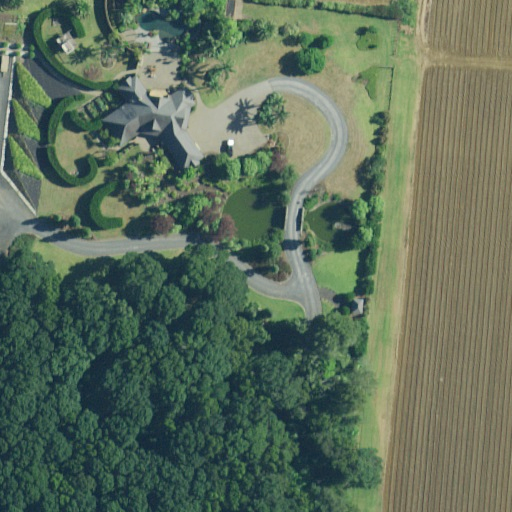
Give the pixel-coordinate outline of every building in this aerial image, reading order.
[(125,0),(110,0),(110,11),(126,11),(125,0)] [(233,0),(217,0),(216,20),(232,21),(233,0)] [(77,47),(69,31),(55,37),(63,54),(77,47)] [(143,90),(136,78),(132,73),(128,77),(126,74),(123,77),(116,82),(117,84),(113,87),(123,101),(97,119),(116,145),(137,131),(155,134),(179,169),(185,165),(186,167),(196,161),(194,158),(200,154),(182,129),(182,127),(184,121),(185,114),(187,105),(192,102),(190,99),(191,98),(184,87),(183,88),(180,84),(176,87),(167,93),(162,92),(160,88),(149,86),(143,90)] [(350,310),(350,312),(360,313),(361,297),(351,297),(351,299),(350,310)]
